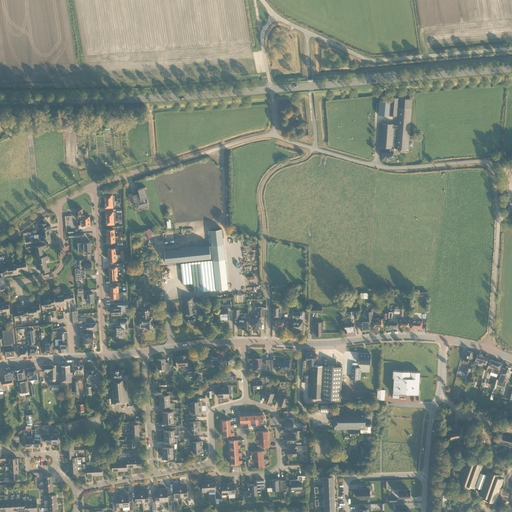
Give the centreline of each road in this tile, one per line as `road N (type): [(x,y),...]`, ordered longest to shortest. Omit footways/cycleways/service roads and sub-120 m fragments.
road 1 (primary): [(0,101),(271,89)]
road 2 (primary): [(271,89),(511,68)]
road 3 (unclassified): [(273,134),(373,165),(487,162)]
road 4 (unclassified): [(309,32),(375,59),(511,47)]
road 5 (tertiary): [(243,341),(443,338)]
road 6 (unclassified): [(93,184),(273,134)]
road 7 (unclassified): [(487,347),(498,226),(487,162)]
road 8 (unclassified): [(105,355),(93,184)]
road 9 (residential): [(246,400),(275,412),(278,464),(268,472),(225,474),(212,462)]
road 10 (residential): [(152,474),(144,350)]
